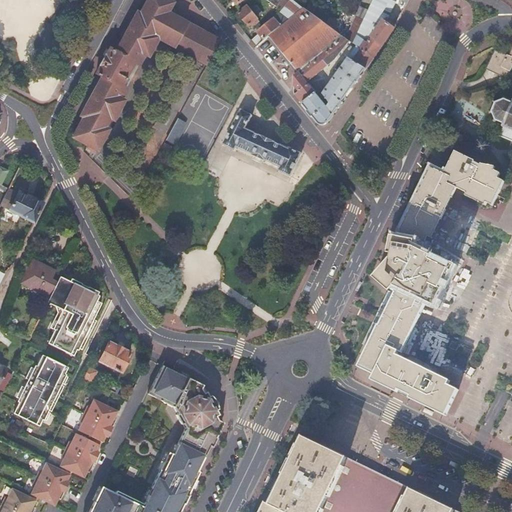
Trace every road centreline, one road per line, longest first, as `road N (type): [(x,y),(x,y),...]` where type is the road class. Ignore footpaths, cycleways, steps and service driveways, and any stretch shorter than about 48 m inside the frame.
road 1 (residential): [(53,159),(133,311),(151,330),(278,362)]
road 2 (residential): [(378,220),(204,0)]
road 3 (tertiary): [(378,220),(467,41),(477,30),(511,22)]
road 4 (residential): [(118,0),(49,126),(53,159)]
road 5 (residential): [(359,397),(511,472)]
road 6 (residential): [(277,366),(199,511)]
road 7 (tertiary): [(311,349),(378,220)]
road 8 (unknown): [(58,187),(0,306)]
